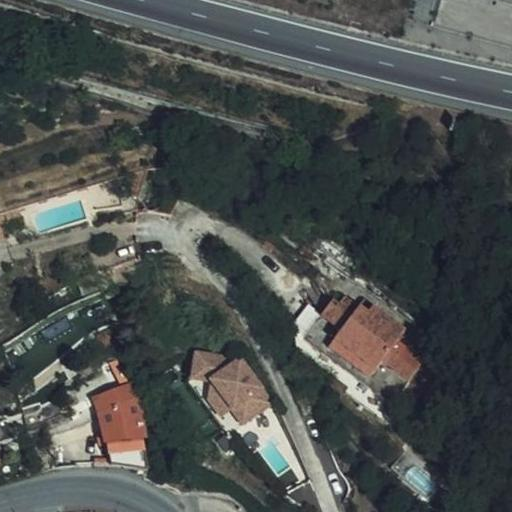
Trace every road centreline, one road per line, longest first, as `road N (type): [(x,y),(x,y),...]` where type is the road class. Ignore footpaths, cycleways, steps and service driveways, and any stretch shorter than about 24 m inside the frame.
road 1 (motorway): [(138,0),(511,92)]
road 2 (secondary): [(157,511),(124,493),(88,487),(0,503)]
